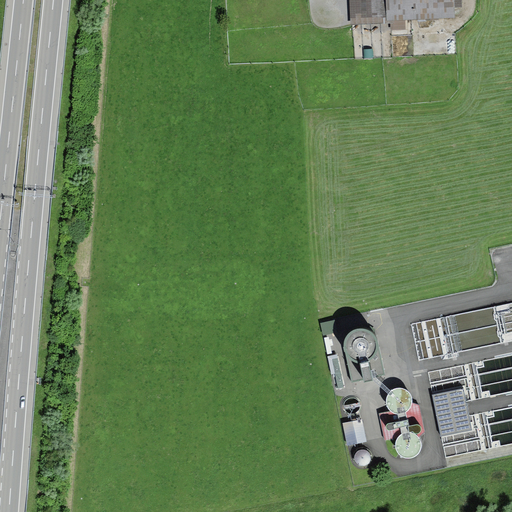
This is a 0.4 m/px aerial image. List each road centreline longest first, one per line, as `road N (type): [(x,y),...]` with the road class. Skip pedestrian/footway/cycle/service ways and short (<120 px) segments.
road 1 (motorway): [(9,511),(53,0)]
road 2 (motorway): [(24,0),(0,228)]
